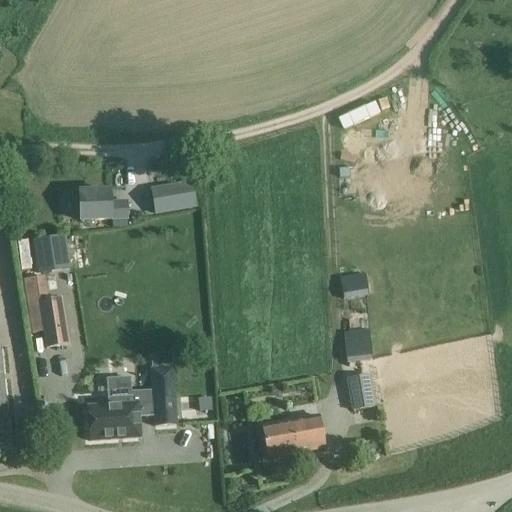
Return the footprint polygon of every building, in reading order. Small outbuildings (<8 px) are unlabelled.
[(191,183),(151,190),(155,215),(195,208),(191,183)] [(80,222),(111,221),(125,220),(124,202),(110,202),(110,193),(79,194),(80,222)] [(15,240),(20,271),(30,269),(26,239),(15,240)] [(365,275),(339,279),(343,302),(369,297),(365,275)] [(23,281),(31,335),(41,333),(44,350),(69,346),(61,299),(48,301),(44,278),(23,281)] [(344,342),(346,365),(371,362),(369,339),(344,342)] [(0,445),(10,444),(0,354),(0,445)] [(172,370),(151,371),(153,406),(138,407),(137,405),(132,406),(131,398),(107,399),(108,407),(88,409),(90,443),(140,439),(138,419),(154,418),(155,428),(176,427),(172,370)] [(351,412),(375,408),(369,377),(346,381),(351,412)] [(199,399),(199,411),(211,410),(210,399),(199,399)] [(324,450),(318,417),(261,428),(267,460),(324,450)]
